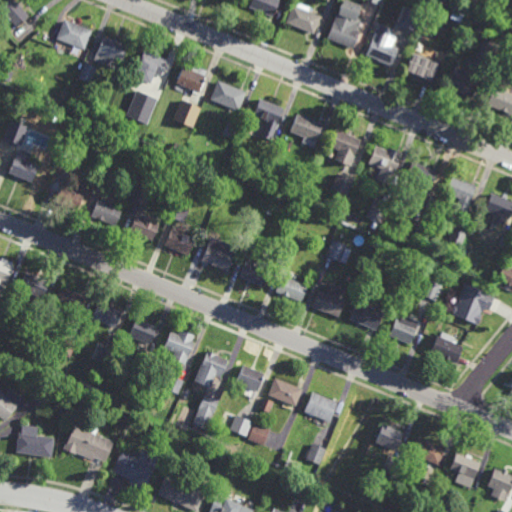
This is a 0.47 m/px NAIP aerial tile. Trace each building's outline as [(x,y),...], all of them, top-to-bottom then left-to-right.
[(24,22),(23,21),(16,27),(0,10),(0,8),(7,4),(5,2),(7,0),(15,0),(30,16),(24,22)] [(278,0),(272,16),(249,6),(251,0),(278,0)] [(310,7),(308,11),(322,16),(314,34),(286,23),(293,5),(295,6),(297,0),(305,0),(307,1),(305,5),(310,7)] [(356,16),(362,19),(358,30),(359,31),(353,49),(328,38),(338,13),(340,13),(344,0),(347,0),(361,5),(356,16)] [(413,31),(398,25),(406,7),(420,13),(413,31)] [(86,50),(57,39),(65,20),(93,31),(86,50)] [(121,63),(118,62),(115,69),(93,60),(103,35),(128,45),(121,63)] [(391,66),(378,61),(378,60),(366,55),(373,39),(398,49),(391,66)] [(160,75),(153,73),(149,84),(134,78),(144,51),(166,60),(160,75)] [(430,83),(404,72),(412,53),(438,63),(430,83)] [(91,84),(79,79),(85,63),(98,68),(91,84)] [(207,70),(199,92),(177,84),(183,67),(192,70),(194,65),(207,70)] [(479,76),(470,98),(445,88),(452,71),(458,73),(460,68),(479,76)] [(173,89),(166,87),(169,80),(176,83),(173,89)] [(238,111),(209,99),(217,80),(246,92),(238,111)] [(156,106),(137,98),(143,83),(162,91),(156,106)] [(511,112),(511,115),(486,105),(493,87),(511,94),(511,112)] [(155,97),(133,91),(126,118),(148,124),(155,97)] [(192,129),(179,123),(181,118),(174,115),(180,99),(201,107),(192,129)] [(271,140),(261,137),(267,121),(254,115),(260,99),(283,109),(271,140)] [(314,147),(302,142),(304,136),(290,131),(296,114),(322,124),(314,147)] [(232,138),(222,133),(228,120),(238,125),(232,138)] [(21,146),(3,139),(11,121),(28,128),(21,146)] [(351,166),(334,159),(337,150),(330,147),(337,130),(361,139),(351,166)] [(182,154),(172,151),(175,143),(185,146),(182,154)] [(387,150),(388,148),(403,153),(390,186),(375,180),(380,168),(369,164),(376,146),(387,150)] [(32,183),(9,173),(19,150),(31,155),(28,163),(38,167),(32,183)] [(72,179),(57,173),(63,158),(79,164),(72,179)] [(429,187),(406,177),(412,161),(436,171),(429,187)] [(109,184),(99,181),(104,167),(113,171),(109,184)] [(347,195),(330,188),(337,173),(353,180),(347,195)] [(466,212),(454,208),(458,199),(444,194),(451,177),(475,186),(466,212)] [(266,191),(260,188),(263,180),(270,182),(266,191)] [(146,205),(133,200),(140,184),(152,190),(146,205)] [(77,212),(56,203),(63,186),(84,195),(77,212)] [(184,198),(176,196),(179,190),(186,192),(184,198)] [(511,207),(507,219),(505,218),(502,226),(491,221),(494,215),(483,210),(490,193),(511,202),(511,207)] [(114,207),(122,211),(115,226),(92,216),(98,200),(104,203),(106,198),(116,202),(114,207)] [(380,222),(366,216),(374,199),(388,204),(380,222)] [(271,215),(261,212),(264,201),(274,204),(271,215)] [(183,222),(168,216),(173,204),(188,210),(183,222)] [(152,240),(129,231),(136,215),(159,224),(152,240)] [(419,240),(407,235),(412,221),(424,225),(419,240)] [(460,246),(447,242),(453,227),(465,231),(460,246)] [(187,255),(164,245),(171,229),(194,239),(187,255)] [(226,273),(200,261),(211,237),(237,247),(226,273)] [(345,263),(341,261),(340,263),(325,257),(332,240),(347,246),(346,248),(350,250),(345,263)] [(288,265),(280,262),(285,249),(293,253),(288,265)] [(13,264),(11,268),(12,268),(6,284),(0,281),(0,260),(1,258),(13,264)] [(262,287),(239,277),(246,261),(268,271),(262,287)] [(511,268),(511,286),(497,279),(504,264),(511,268)] [(42,299),(19,289),(25,273),(49,283),(42,299)] [(302,303),(276,292),(283,276),(308,287),(302,303)] [(434,300),(421,295),(427,279),(440,284),(434,300)] [(342,300),(345,301),(338,318),(312,307),(319,291),(325,293),(329,283),(346,290),(342,300)] [(483,309),(478,324),(452,314),(464,284),(496,296),(490,312),(483,309)] [(88,299),(82,314),(55,304),(61,288),(88,299)] [(383,313),(376,331),(349,320),(356,301),(383,313)] [(114,328),(91,319),(98,303),(120,312),(114,328)] [(410,345),(389,336),(395,319),(405,323),(408,317),(419,322),(410,345)] [(154,327),(146,346),(141,345),(142,343),(128,337),(130,331),(128,330),(131,324),(132,324),(135,318),(154,327)] [(194,336),(193,341),(194,341),(185,364),(171,359),(173,352),(163,348),(170,331),(177,334),(178,330),(194,336)] [(452,340),(456,342),(455,344),(462,348),(455,364),(430,353),(437,337),(439,337),(441,331),(454,337),(452,340)] [(68,358),(57,353),(64,339),(75,344),(68,358)] [(106,366),(95,361),(102,344),(113,349),(106,366)] [(220,378),(214,376),(210,386),(194,380),(206,351),(228,360),(220,378)] [(149,364),(142,380),(133,377),(134,374),(129,372),(133,361),(138,363),(140,360),(149,364)] [(256,391),(236,383),(243,366),(263,374),(256,391)] [(57,382),(49,378),(51,372),(60,376),(57,382)] [(176,394),(164,389),(171,374),(183,380),(176,394)] [(295,406),(267,395),(274,378),(302,389),(295,406)] [(0,390),(3,393),(8,387),(22,398),(4,421),(0,417),(0,390)] [(185,400),(179,397),(184,388),(189,391),(185,400)] [(329,422),(304,411),(312,392),(337,403),(329,422)] [(212,417),(198,411),(204,395),(218,401),(212,417)] [(268,413),(258,409),(262,398),(272,402),(268,413)] [(244,437),(229,432),(236,415),(251,421),(244,437)] [(263,446),(247,440),(254,423),(270,429),(263,446)] [(36,434),(54,436),(51,457),(15,451),(17,432),(20,432),(21,424),(37,427),(36,434)] [(94,433),(113,441),(105,462),(93,457),(92,459),(75,452),(74,453),(63,448),(73,425),(85,430),(87,424),(97,428),(94,433)] [(396,450),(375,442),(382,424),(403,432),(396,450)] [(438,464),(410,453),(417,437),(444,449),(438,464)] [(319,466),(306,460),(312,444),(326,450),(319,466)] [(144,490),(127,483),(129,479),(112,472),(120,452),(137,458),(141,449),(158,456),(144,490)] [(464,456),(465,453),(471,455),(470,458),(480,462),(471,487),(453,480),(456,472),(448,469),(454,452),(464,456)] [(209,482),(194,476),(200,461),(215,466),(209,482)] [(392,486),(380,482),(385,467),(397,472),(392,486)] [(507,471),(511,473),(511,481),(504,500),(490,494),(493,487),(487,485),(494,468),(500,470),(501,467),(507,470),(507,471)] [(196,511),(156,495),(164,476),(204,492),(196,511)] [(434,486),(428,501),(418,497),(424,482),(434,486)] [(253,511),(207,511),(215,495),(254,510),(253,511)]
